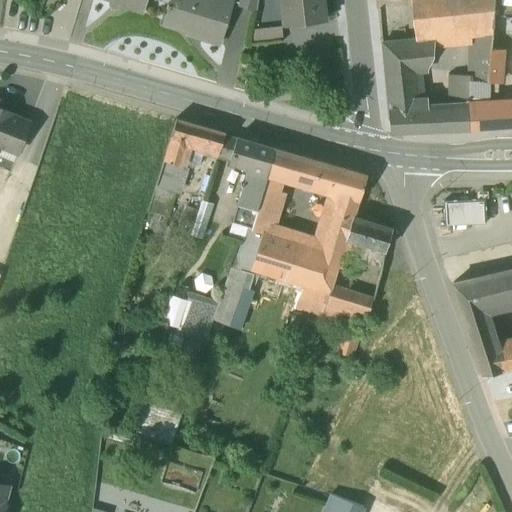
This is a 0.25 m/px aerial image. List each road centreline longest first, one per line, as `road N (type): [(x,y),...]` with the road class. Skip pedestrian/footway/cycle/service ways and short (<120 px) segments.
road 1 (secondary): [(0,53),(363,148)]
road 2 (residential): [(407,156),(406,202),(420,250),(511,488)]
road 3 (residential): [(356,0),(363,148)]
